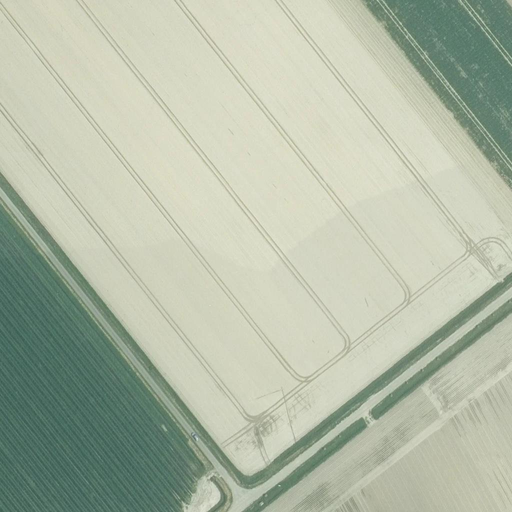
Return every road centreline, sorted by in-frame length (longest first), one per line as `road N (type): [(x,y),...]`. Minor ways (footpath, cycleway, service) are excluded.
road 1 (unclassified): [(245,501),(0,194)]
road 2 (unclassified): [(245,501),(511,294)]
